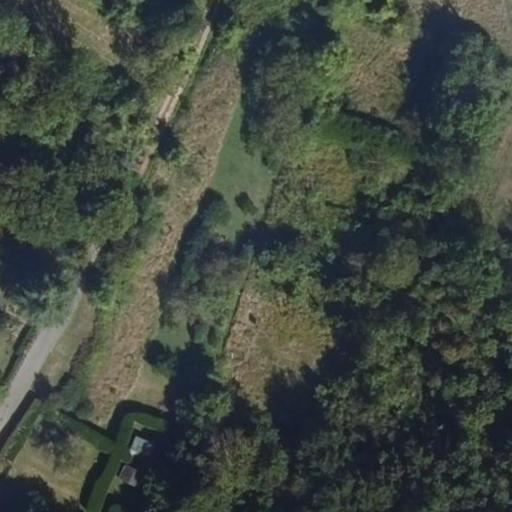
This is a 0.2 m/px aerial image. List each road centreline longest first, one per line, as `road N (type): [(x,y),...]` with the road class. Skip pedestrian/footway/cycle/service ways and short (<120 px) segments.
road 1 (track): [(77,271),(211,0)]
road 2 (residential): [(0,422),(77,271)]
